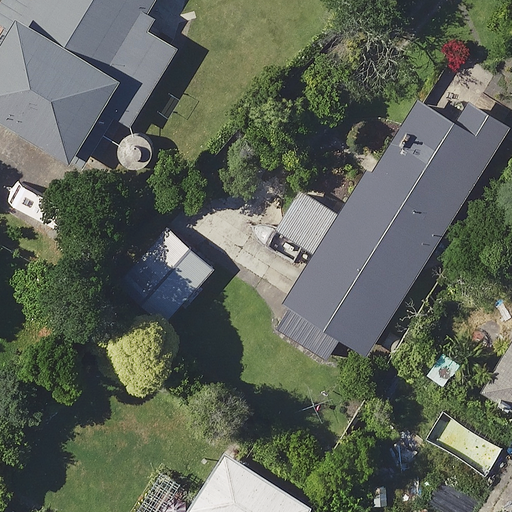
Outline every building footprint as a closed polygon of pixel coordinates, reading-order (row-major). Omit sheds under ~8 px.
[(17,0),(0,27),(18,39),(0,69),(0,120),(85,171),(116,118),(136,130),(181,54),(144,32),(163,0),(17,0)] [(464,128),(427,104),(349,221),(309,195),(286,231),(327,259),(282,327),(330,359),(343,340),(372,359),(511,148),(511,127),(479,106),(464,128)] [(215,275),(163,233),(124,281),(176,323),(215,275)] [(0,423),(16,396),(0,386),(0,423)] [(320,511),(323,506),(224,463),(202,511),(320,511)]
